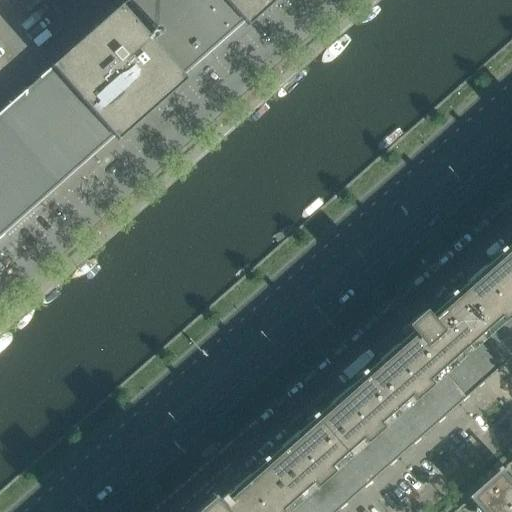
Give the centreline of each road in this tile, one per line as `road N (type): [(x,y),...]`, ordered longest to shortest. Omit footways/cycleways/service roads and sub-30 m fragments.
road 1 (secondary): [(511,90),(36,511)]
road 2 (secondary): [(94,511),(511,143)]
road 3 (residential): [(174,511),(511,212)]
road 4 (residential): [(0,293),(332,0)]
road 5 (residential): [(412,511),(511,424)]
